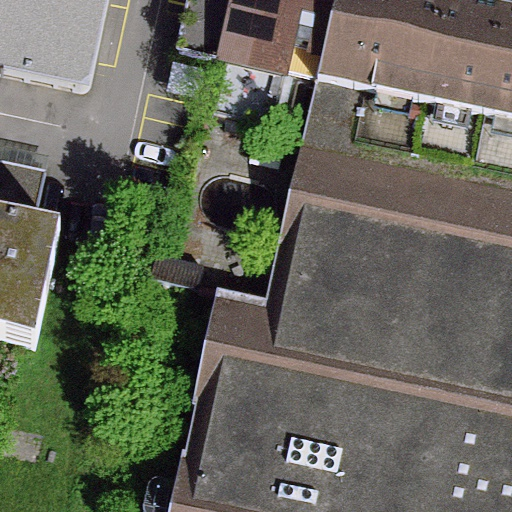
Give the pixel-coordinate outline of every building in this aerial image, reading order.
[(0,0),(0,79),(78,95),(83,93),(85,88),(103,0),(0,0)] [(187,0),(176,50),(318,82),(321,71),(337,0),(187,0)] [(337,0),(321,71),(511,114),(511,1),(504,0),(337,0)] [(511,511),(511,114),(321,71),(318,82),(266,298),(217,286),(192,403),(198,403),(188,448),(183,447),(168,511),(511,511)] [(0,347),(30,354),(54,241),(27,235),(40,176),(0,167),(0,347)] [(145,285),(144,288),(193,300),(200,269),(151,258),(145,285)]
